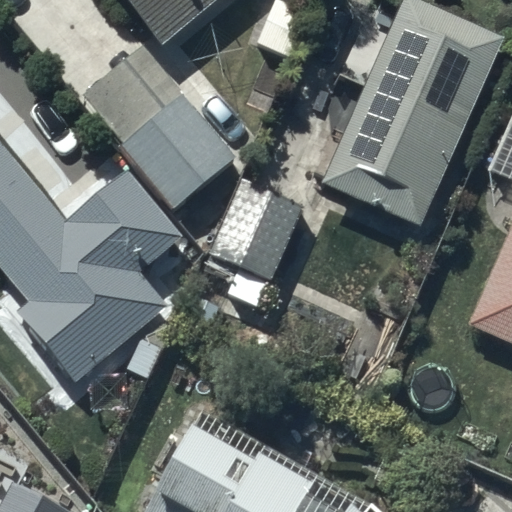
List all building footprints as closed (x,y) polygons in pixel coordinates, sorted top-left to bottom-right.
[(118,0),(159,50),(220,0),(118,0)] [(420,0),(402,0),(321,184),(420,227),(504,36),(420,0)] [(278,2),(257,50),(289,64),(310,16),(278,2)] [(183,101),(124,154),(176,212),(235,160),(183,101)] [(0,150),(0,325),(75,409),(168,326),(138,291),(183,251),(119,180),(68,226),(0,150)] [(305,213),(238,186),(204,269),(270,296),(305,213)] [(511,213),(461,350),(511,368),(511,213)] [(419,511),(407,498),(221,392),(152,511),(419,511)] [(0,511),(78,511),(79,511),(11,474),(0,493),(0,511)]
